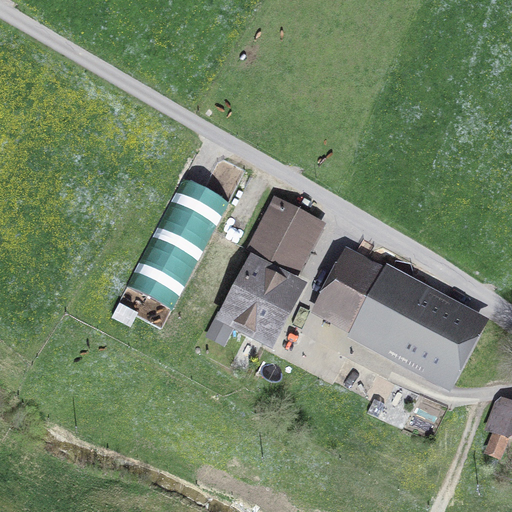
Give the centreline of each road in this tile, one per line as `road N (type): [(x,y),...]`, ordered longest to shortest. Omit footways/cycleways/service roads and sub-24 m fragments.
road 1 (track): [(511,316),(0,7)]
road 2 (track): [(511,393),(434,392),(305,323),(302,309),(349,215)]
